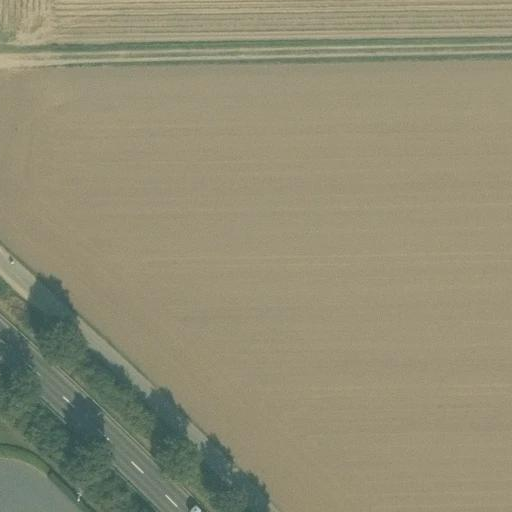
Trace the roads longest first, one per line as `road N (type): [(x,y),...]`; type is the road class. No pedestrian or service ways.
road 1 (track): [(0,67),(511,55)]
road 2 (unclassified): [(0,260),(200,444),(262,511)]
road 3 (primary): [(179,511),(0,343)]
